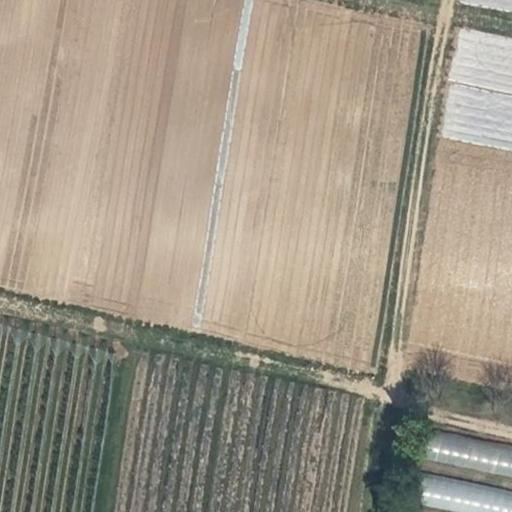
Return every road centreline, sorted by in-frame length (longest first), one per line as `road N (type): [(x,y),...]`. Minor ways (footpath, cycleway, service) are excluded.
road 1 (track): [(0,308),(511,426)]
road 2 (track): [(383,396),(449,0)]
road 3 (track): [(374,0),(511,31)]
